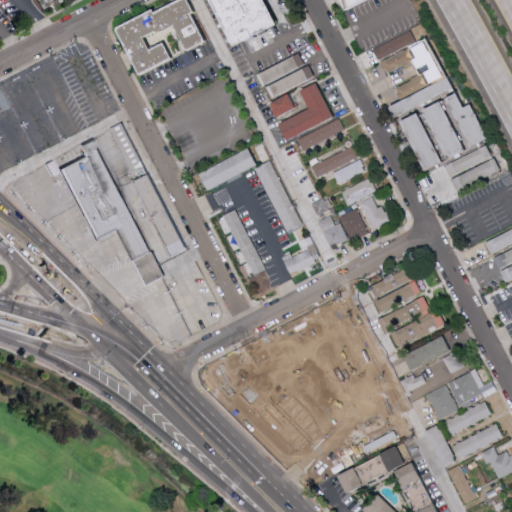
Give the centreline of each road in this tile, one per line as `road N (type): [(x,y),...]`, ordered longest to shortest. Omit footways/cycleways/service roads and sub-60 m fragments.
road 1 (residential): [(511,393),(312,0)]
road 2 (residential): [(248,327),(91,22)]
road 3 (residential): [(165,372),(430,236)]
road 4 (primary): [(46,352),(122,400),(254,511)]
road 5 (primary): [(143,349),(0,210)]
road 6 (primary): [(143,349),(76,321),(0,306)]
road 7 (residential): [(0,66),(134,0)]
road 8 (primary): [(112,352),(212,453)]
road 9 (primary): [(261,474),(165,372)]
road 10 (motorway): [(451,0),(511,110)]
road 11 (primary): [(22,270),(112,352)]
